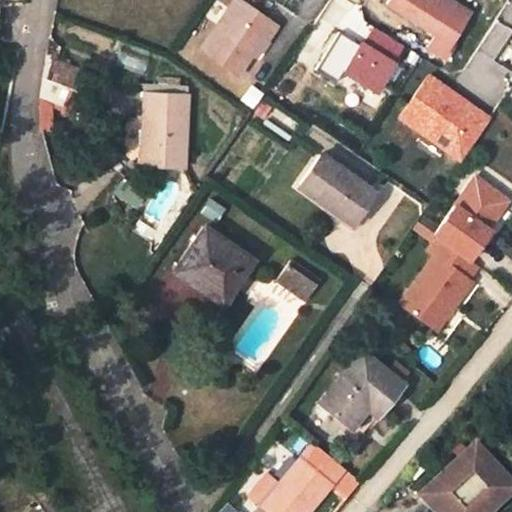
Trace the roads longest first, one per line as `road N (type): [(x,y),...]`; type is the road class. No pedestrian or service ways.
road 1 (residential): [(178,511),(78,331),(45,247),(22,95),(38,0)]
road 2 (residential): [(511,313),(349,511)]
